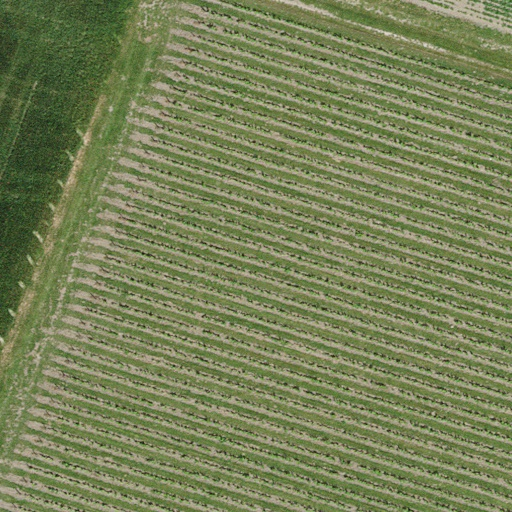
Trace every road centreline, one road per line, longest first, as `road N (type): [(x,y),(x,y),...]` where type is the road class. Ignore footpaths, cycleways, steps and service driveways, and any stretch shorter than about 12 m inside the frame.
road 1 (track): [(166,0),(0,429)]
road 2 (track): [(295,0),(511,65)]
